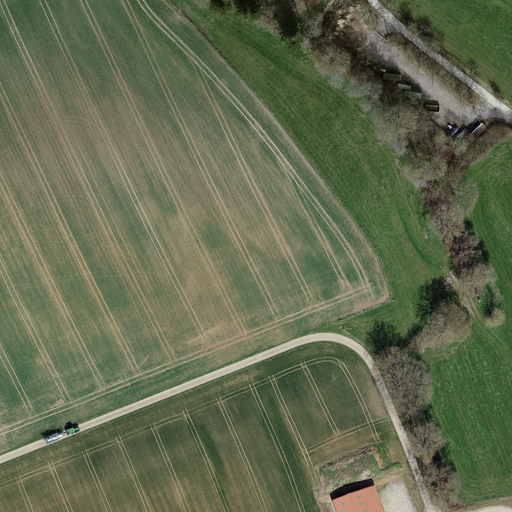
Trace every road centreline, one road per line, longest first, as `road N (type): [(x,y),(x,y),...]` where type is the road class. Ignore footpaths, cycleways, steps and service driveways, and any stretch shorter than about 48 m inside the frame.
road 1 (track): [(429,511),(380,385),(358,351),(338,339),(305,341),(0,460)]
road 2 (track): [(369,0),(511,117)]
road 3 (track): [(502,109),(460,118),(363,41)]
